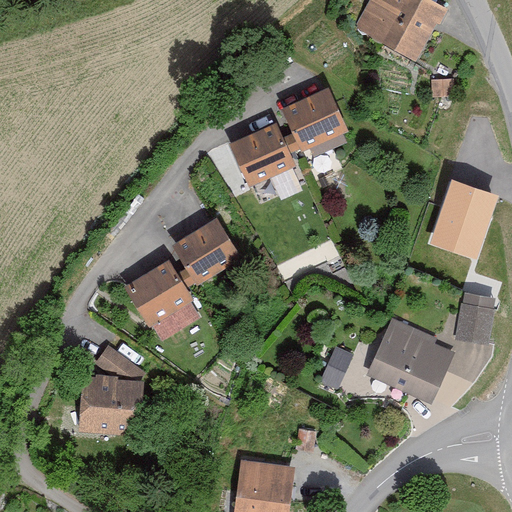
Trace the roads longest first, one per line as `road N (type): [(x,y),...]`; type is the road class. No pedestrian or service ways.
road 1 (residential): [(299,72),(232,113),(172,172),(89,279),(25,413),(23,459),(85,511)]
road 2 (unclassified): [(511,413),(421,449),(361,511)]
